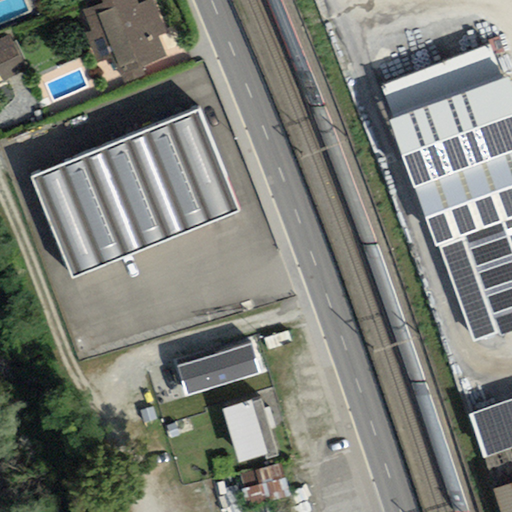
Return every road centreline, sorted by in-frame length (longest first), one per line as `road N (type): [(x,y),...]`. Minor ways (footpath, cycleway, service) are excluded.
road 1 (primary): [(399,511),(323,283),(208,0)]
road 2 (track): [(157,511),(79,384),(0,192)]
road 3 (unknown): [(292,203),(131,355),(107,429)]
